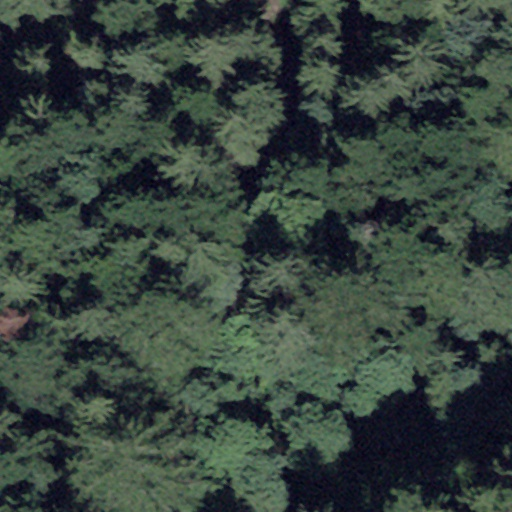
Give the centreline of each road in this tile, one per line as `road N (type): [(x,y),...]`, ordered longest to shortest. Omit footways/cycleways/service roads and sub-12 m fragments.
road 1 (track): [(204,511),(199,454),(213,350),(280,204),(294,114),(268,0)]
road 2 (track): [(0,416),(83,511)]
